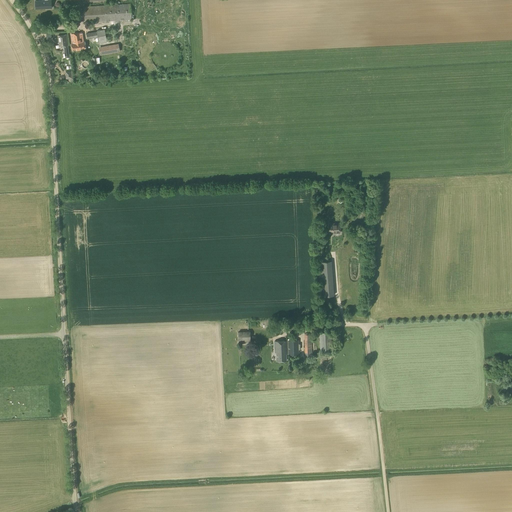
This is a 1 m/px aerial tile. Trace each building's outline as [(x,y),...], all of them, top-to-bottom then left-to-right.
[(39,8),(52,8),(51,0),(48,0),(39,0),(39,8)] [(128,4),(127,1),(125,2),(125,4),(106,5),(83,6),(83,7),(80,7),(80,13),(83,13),(84,22),(132,19),(131,3),(128,4)] [(83,42),(82,32),(70,33),(72,44),(71,44),(72,50),(85,48),(85,49),(89,49),(88,41),(83,42)] [(64,53),(69,53),(66,34),(57,35),(59,47),(63,46),(64,53)] [(115,40),(99,43),(99,47),(100,47),(102,54),(117,51),(115,40)] [(328,233),(339,233),(339,223),(328,223),(328,233)] [(320,297),(334,295),(331,261),(317,262),(320,297)] [(239,344),(251,343),(250,331),(238,332),(239,344)] [(320,350),(333,349),(332,331),(319,332),(320,350)] [(299,354),(298,340),(274,341),(275,353),(276,352),(276,361),(286,361),(286,354),(287,354),(287,355),(299,354)]
